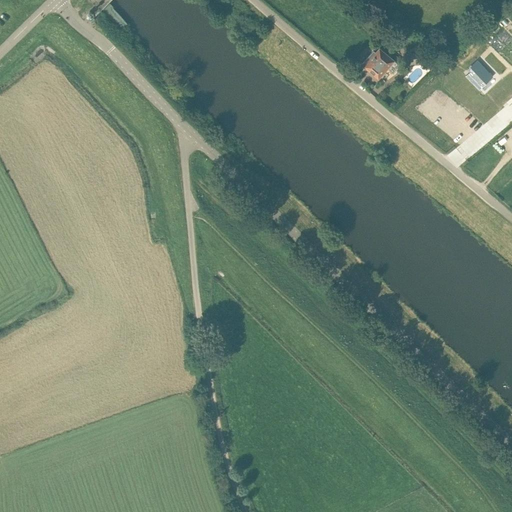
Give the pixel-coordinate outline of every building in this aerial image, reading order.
[(460,10),(449,0),(444,0),(440,6),(453,18),(460,10)] [(467,2),(465,0),(449,0),(460,10),(467,2)] [(453,18),(440,6),(433,14),(446,26),(453,18)] [(412,53),(424,64),(434,54),(422,42),(412,53)] [(373,50),(362,63),(364,65),(364,66),(378,78),(387,68),(392,72),(399,64),(379,48),(375,52),(373,50)] [(465,76),(478,88),(491,75),(479,63),(470,72),(465,76)]
